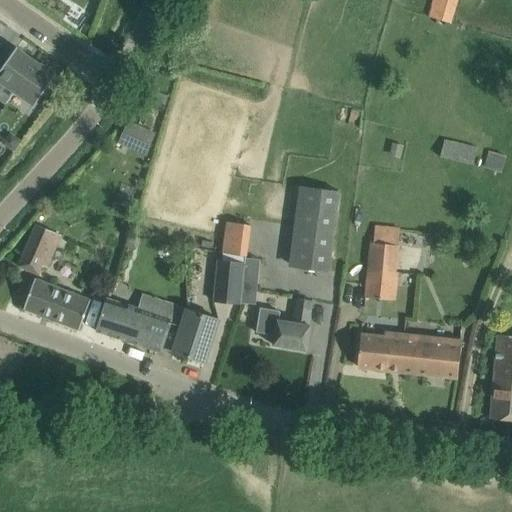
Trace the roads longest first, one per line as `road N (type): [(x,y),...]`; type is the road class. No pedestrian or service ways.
road 1 (residential): [(511,447),(269,419),(211,401)]
road 2 (residential): [(211,401),(0,318)]
road 3 (residential): [(211,401),(200,415),(0,404)]
road 4 (unclassified): [(0,218),(95,115),(115,82)]
road 5 (residential): [(0,1),(115,82)]
